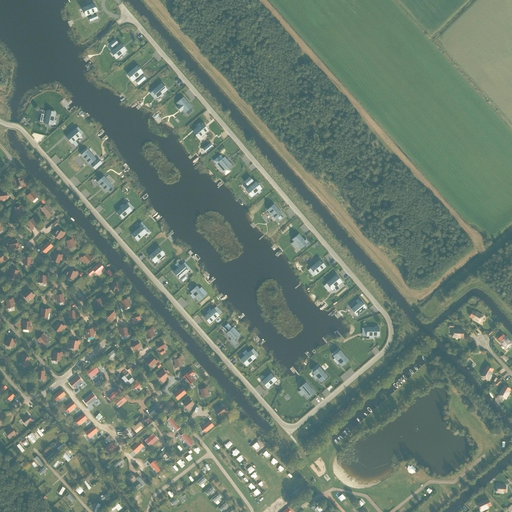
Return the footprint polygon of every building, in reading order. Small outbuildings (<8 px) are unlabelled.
[(90,22),(98,18),(96,15),(94,16),(93,13),(97,11),(94,3),(83,8),(86,16),(91,14),(92,16),(88,18),(90,22)] [(114,39),(109,43),(112,47),(116,45),(117,47),(111,52),(116,58),(118,57),(121,54),(123,56),(126,54),(125,52),(126,50),(121,44),(119,45),(117,44),(118,43),(114,39)] [(136,63),(119,79),(127,88),(144,72),(136,63)] [(161,83),(152,91),(155,94),(155,95),(156,95),(158,97),(160,95),(162,97),(164,95),(163,93),(167,90),(161,83)] [(183,98),(177,103),(185,113),(185,112),(188,115),(193,111),(190,108),(191,107),(183,98)] [(38,114),(36,120),(42,122),(42,120),(45,121),(44,123),(52,125),(53,123),(55,124),(56,121),(54,120),(55,115),(51,114),(50,114),(47,113),(45,118),(43,118),(44,115),(38,114)] [(194,131),(193,132),(198,138),(200,137),(208,130),(202,124),(194,131)] [(75,141),(81,135),(76,129),(66,137),(72,144),(72,143),(75,141)] [(210,143),(203,149),(206,153),(213,147),(210,143)] [(96,159),(87,150),(85,152),(84,152),(83,153),(81,155),(89,165),(93,161),(94,163),(91,165),(95,169),(101,163),(98,159),(96,161),(95,160),(96,159)] [(219,154),(213,159),(216,163),(217,161),(223,168),(222,169),(225,172),(229,169),(226,166),(230,163),(223,155),(221,158),(220,157),(221,156),(219,154)] [(246,190),(252,196),(257,192),(259,193),(261,192),(259,190),(261,188),(256,182),(251,186),(250,184),(253,181),(250,177),(244,182),(248,185),(250,187),(246,190)] [(15,178),(13,179),(14,182),(15,181),(17,187),(23,185),(23,187),(27,185),(25,179),(22,180),(21,178),(16,179),(15,178)] [(104,189),(107,193),(113,188),(105,179),(99,184),(101,186),(99,188),(102,191),(104,189)] [(27,196),(32,201),(37,197),(33,193),(34,192),(32,190),(30,191),(31,192),(27,196)] [(122,219),(132,210),(126,204),(124,206),(123,204),(120,207),(121,208),(117,212),(122,219)] [(21,209),(22,208),(21,205),(19,206),(19,207),(14,209),(16,214),(14,214),(15,217),(23,214),(21,209)] [(49,216),(53,213),(46,205),(42,209),(49,216)] [(267,210),(275,220),(281,214),(283,212),(281,210),(279,212),(273,205),(267,210)] [(31,230),(33,229),(32,228),(37,224),(34,221),(35,220),(33,218),(27,223),(30,227),(29,228),(31,230)] [(132,235),(137,241),(146,233),(146,232),(144,230),(144,229),(143,229),(141,226),(140,227),(132,235)] [(52,234),(59,239),(62,234),(63,235),(65,233),(63,231),(62,232),(58,229),(55,233),(53,232),(52,234)] [(298,234),(292,240),(300,249),(307,244),(306,244),(308,242),(306,240),(304,241),(298,234)] [(67,249),(75,247),(73,241),(75,240),(74,238),(71,238),(72,239),(67,241),(68,246),(66,247),(67,249)] [(16,249),(19,248),(19,245),(17,246),(16,240),(11,241),(11,240),(8,240),(10,248),(16,247),(16,249)] [(48,242),(40,249),(45,254),(53,247),(48,242)] [(149,256),(155,263),(156,261),(158,263),(160,261),(159,259),(162,256),(160,253),(159,252),(157,249),(149,256)] [(6,260),(8,258),(6,256),(6,257),(2,252),(0,253),(0,262),(5,259),(6,260)] [(55,253),(52,260),(58,263),(60,257),(62,258),(63,255),(61,254),(60,255),(55,253)] [(83,257),(82,256),(80,258),(82,260),(83,259),(87,263),(93,258),(91,256),(90,257),(87,254),(83,257)] [(23,256),(22,259),(24,259),(24,265),(32,265),(32,263),(30,263),(31,258),(25,257),(25,256),(23,256)] [(320,260),(310,268),(315,275),(325,267),(320,260)] [(101,265),(99,263),(98,264),(89,272),(87,273),(90,276),(94,272),(97,275),(100,272),(103,270),(102,269),(100,266),(101,265)] [(178,268),(173,272),(179,278),(182,276),(180,279),(183,281),(186,278),(184,275),(183,276),(183,275),(188,270),(183,264),(180,266),(177,263),(175,265),(178,268)] [(13,270),(13,269),(10,268),(10,271),(11,272),(10,277),(18,279),(19,276),(17,276),(18,271),(13,270)] [(65,271),(63,275),(73,279),(75,274),(76,275),(78,272),(75,271),(75,272),(70,270),(68,272),(65,271)] [(37,282),(45,283),(46,278),(47,278),(48,275),(45,275),(45,276),(40,275),(39,280),(37,280),(37,282)] [(336,276),(327,283),(332,290),(334,288),(336,290),(339,288),(337,285),(341,282),(336,276)] [(110,289),(116,292),(118,286),(120,287),(121,284),(119,283),(118,284),(113,282),(110,289)] [(80,296),(85,294),(83,288),(80,289),(78,283),(75,284),(80,296)] [(199,301),(205,296),(197,286),(190,292),(192,293),(190,295),(193,298),(195,297),(199,301)] [(35,295),(33,293),(33,294),(29,290),(25,293),(24,292),(22,294),(27,300),(32,296),(33,297),(35,295)] [(54,294),(55,298),(56,297),(57,303),(65,302),(65,299),(63,299),(62,294),(57,295),(57,294),(54,294)] [(97,308),(105,305),(103,300),(104,299),(103,296),(101,297),(101,298),(96,300),(98,305),(96,305),(97,308)] [(6,309),(14,307),(13,301),(14,301),(14,298),(11,298),(11,299),(6,301),(7,305),(5,306),(6,309)] [(122,300),(119,301),(120,304),(122,303),(124,308),(130,306),(127,299),(122,301),(122,300)] [(358,304),(351,309),(356,315),(366,307),(361,301),(360,302),(358,299),(356,301),(358,304)] [(41,314),(40,313),(39,316),(47,317),(48,312),(50,312),(50,309),(48,308),(48,310),(42,309),(41,314)] [(112,318),(115,314),(111,310),(112,309),(110,308),(108,310),(109,311),(105,315),(111,321),(113,319),(112,318)] [(67,310),(67,313),(69,313),(69,318),(77,318),(77,315),(75,315),(75,310),(70,311),(70,309),(67,310)] [(209,324),(219,315),(216,312),(217,312),(216,311),(216,312),(213,309),(211,311),(210,309),(207,312),(208,314),(204,317),(209,324)] [(470,316),(475,319),(474,320),(479,323),(483,316),(476,312),(475,313),(473,312),(470,316)] [(132,323),(135,323),(134,321),(140,319),(138,313),(131,315),(132,321),(131,321),(132,323)] [(23,329),(31,330),(31,327),(30,327),(30,322),(25,321),(25,320),(22,320),(22,323),(23,323),(23,329)] [(55,327),(54,326),(52,328),(59,333),(62,328),(64,329),(66,326),(63,325),(63,326),(58,323),(55,327)] [(227,324),(223,328),(227,332),(226,333),(231,339),(230,340),(235,345),(237,343),(234,340),(238,336),(227,324)] [(120,331),(121,336),(129,335),(129,332),(127,333),(126,328),(121,329),(121,327),(118,328),(119,331),(120,331)] [(147,339),(155,336),(152,330),(154,330),(153,327),(150,328),(151,329),(146,331),(148,336),(146,337),(147,339)] [(85,338),(93,337),(93,331),(94,331),(94,328),(91,328),(92,329),(86,330),(87,335),(85,335),(85,338)] [(366,331),(366,333),(366,336),(369,336),(369,338),(373,338),(373,336),(379,336),(379,328),(366,328),(366,331)] [(464,331),(459,331),(459,330),(453,329),(452,337),(460,338),(461,336),(464,337),(464,331)] [(41,347),(47,341),(44,337),(45,336),(43,333),(41,335),(42,336),(37,340),(41,343),(39,345),(41,347)] [(499,338),(503,343),(502,344),(506,348),(511,343),(506,337),(505,337),(503,335),(499,338)] [(15,344),(17,339),(14,338),(14,340),(9,338),(7,342),(5,342),(4,344),(12,347),(13,343),(15,344)] [(135,342),(131,345),(135,352),(137,350),(136,349),(141,346),(137,341),(138,341),(137,339),(134,340),(135,342)] [(156,345),(160,353),(162,351),(162,350),(166,347),(163,342),(164,342),(163,339),(160,341),(161,342),(156,345)] [(68,348),(76,349),(78,344),(79,344),(80,341),(77,340),(77,341),(72,340),(71,345),(69,345),(68,348)] [(120,356),(117,353),(117,354),(113,350),(106,356),(110,360),(116,354),(118,357),(120,356)] [(245,356),(240,360),(246,366),(255,357),(250,351),(248,353),(246,351),(243,353),(245,356)] [(348,361),(340,351),(337,353),(336,354),(333,356),(335,358),(333,360),(337,364),(339,363),(341,366),(348,361)] [(51,360),(59,361),(60,355),(62,355),(62,352),(60,352),(60,353),(54,352),(53,357),(52,357),(51,360)] [(28,366),(29,364),(27,363),(29,358),(24,356),(25,355),(23,354),(21,357),(23,357),(20,363),(28,366)] [(179,358),(173,360),(175,365),(173,365),(174,368),(182,365),(180,360),(182,359),(181,356),(179,357),(179,358)] [(145,361),(150,367),(154,363),(156,364),(158,362),(156,360),(155,361),(151,357),(148,360),(146,359),(145,361)] [(87,372),(90,376),(98,370),(94,366),(87,372)] [(319,367),(313,373),(315,375),(313,376),(315,379),(317,378),(321,382),(327,377),(319,367)] [(491,374),(490,374),(492,369),(488,367),(486,369),(485,369),(481,376),(488,380),(491,374)] [(45,379),(46,376),(44,376),(44,371),(39,371),(39,370),(36,369),(36,372),(38,373),(37,378),(45,379)] [(163,379),(167,376),(164,372),(165,371),(163,369),(160,371),(162,373),(157,376),(162,383),(164,381),(163,379)] [(191,370),(183,377),(189,384),(194,380),(190,376),(194,373),(191,370)] [(271,374),(262,382),(267,388),(276,380),(271,374)] [(132,377),(128,380),(124,375),(121,378),(128,386),(131,384),(134,381),(132,377)] [(81,381),(77,376),(68,383),(73,388),(81,381)] [(137,390),(144,384),(140,380),(133,386),(137,390)] [(306,383),(299,388),(307,397),(313,392),(306,383)] [(208,389),(207,386),(205,387),(205,388),(200,390),(202,395),(200,395),(201,398),(209,395),(207,390),(208,389)] [(505,386),(503,391),(502,390),(499,395),(505,399),(510,392),(508,391),(510,389),(505,386)] [(110,401),(121,392),(118,388),(107,397),(110,401)] [(182,389),(174,395),(177,400),(186,393),(182,389)] [(57,401),(65,395),(61,390),(53,396),(57,401)] [(9,401),(14,396),(11,392),(6,397),(9,401)] [(91,393),(83,400),(87,405),(95,398),(91,393)] [(125,399),(122,396),(115,402),(118,406),(125,399)] [(191,399),(189,397),(187,399),(188,400),(183,404),(188,410),(190,409),(189,407),(193,404),(190,400),(191,399)] [(67,413),(76,406),(72,401),(63,408),(67,413)] [(95,413),(100,409),(95,402),(89,406),(95,413)] [(110,415),(117,409),(112,403),(105,409),(110,415)] [(225,414),(228,412),(226,410),(225,411),(222,406),(218,410),(217,408),(214,410),(219,416),(224,413),(225,414)] [(149,414),(152,418),(160,410),(158,407),(149,414)] [(101,421),(109,414),(105,409),(97,416),(101,421)] [(120,413),(113,419),(119,425),(125,419),(120,413)] [(78,425),(87,419),(83,414),(74,420),(78,425)] [(22,420),(26,425),(30,422),(31,423),(34,421),(32,419),(31,420),(28,415),(22,420)] [(171,417),(167,420),(176,431),(180,427),(171,417)] [(249,425),(246,421),(238,427),(241,431),(249,425)] [(209,422),(201,428),(205,433),(213,427),(209,422)] [(136,433),(144,426),(141,423),(135,427),(134,425),(131,427),(136,433)] [(93,426),(85,433),(89,438),(97,431),(93,426)] [(121,430),(128,438),(133,434),(127,426),(121,430)] [(11,428),(5,433),(9,438),(14,434),(15,436),(17,434),(16,432),(15,432),(11,428)] [(35,441),(38,439),(37,438),(39,437),(34,430),(29,434),(35,441)] [(193,443),(185,432),(181,436),(190,447),(193,443)] [(249,438),(251,441),(258,435),(256,432),(249,438)] [(153,433),(145,441),(150,446),(158,439),(153,433)] [(256,447),(263,441),(261,438),(254,445),(256,447)] [(139,441),(131,448),(135,453),(144,446),(139,441)] [(116,448),(112,442),(110,444),(111,446),(105,450),(108,454),(116,448)] [(221,442),(215,447),(218,451),(224,446),(221,442)] [(261,453),(264,456),(271,449),(269,446),(261,453)] [(64,454),(70,460),(75,455),(70,449),(64,454)] [(50,459),(57,453),(55,450),(48,456),(50,459)] [(167,452),(162,456),(167,463),(173,458),(167,452)] [(272,464),(279,458),(277,455),(270,461),(272,464)] [(121,459),(113,465),(115,468),(123,462),(121,459)] [(150,464),(157,472),(162,468),(155,459),(150,464)] [(250,469),(255,464),(251,460),(246,465),(250,469)] [(278,471),(286,465),(284,462),(276,467),(278,471)] [(173,473),(177,470),(173,465),(169,468),(173,473)] [(167,477),(172,473),(168,469),(163,473),(167,477)] [(295,480),(298,478),(291,469),(288,472),(295,480)] [(145,484),(148,482),(141,474),(138,476),(145,484)] [(193,474),(188,477),(191,482),(196,479),(193,474)] [(192,485),(197,492),(201,489),(195,482),(192,485)] [(83,484),(77,490),(81,493),(87,487),(83,484)] [(209,494),(215,488),(212,485),(206,491),(209,494)] [(501,486),(501,485),(496,485),(496,493),(503,493),(503,492),(506,492),(506,486),(501,486)] [(191,486),(188,490),(195,495),(197,492),(191,486)] [(257,495),(263,490),(260,486),(254,491),(257,495)] [(211,498),(214,502),(221,496),(218,492),(211,498)] [(281,496),(287,503),(290,501),(283,493),(281,496)] [(76,499),(74,496),(71,498),(68,495),(66,496),(71,503),(76,499)] [(138,495),(135,497),(142,505),(145,503),(138,495)] [(170,504),(178,498),(176,495),(168,502),(170,504)] [(486,501),(485,500),(477,504),(481,511),(486,508),(486,507),(491,505),(489,500),(486,501)] [(120,501),(113,507),(115,509),(118,506),(121,509),(124,506),(120,501)] [(272,502),(269,504),(274,511),(276,511),(278,511),(272,502)]
